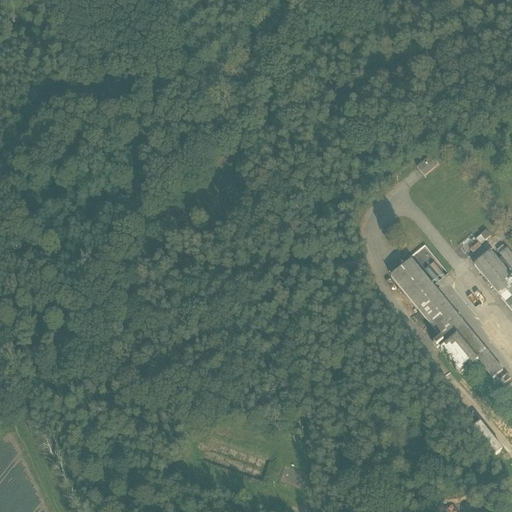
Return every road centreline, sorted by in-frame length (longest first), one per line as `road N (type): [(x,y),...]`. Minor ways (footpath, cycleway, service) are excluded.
road 1 (track): [(8,422),(225,146)]
road 2 (track): [(225,146),(358,0)]
